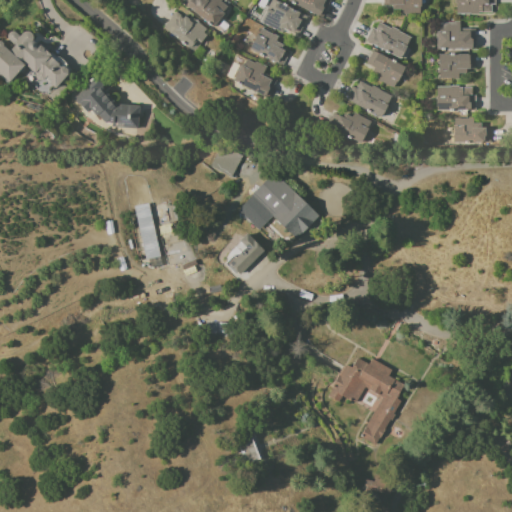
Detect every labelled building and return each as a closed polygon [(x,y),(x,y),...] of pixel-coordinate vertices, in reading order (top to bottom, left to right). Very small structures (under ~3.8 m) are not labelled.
[(189,7),(186,4),(189,0),(222,0),(224,1),(223,3),(230,8),(225,14),(227,16),(216,29),(189,7)] [(290,2),(291,0),(331,0),(333,1),(330,7),(331,8),(325,20),(290,2)] [(395,11),(395,7),(387,5),(386,0),(423,0),(423,8),(422,8),(422,16),(409,16),(403,16),(403,11),(395,11)] [(459,15),(459,6),(458,6),(458,0),(497,0),(498,6),(495,6),(494,14),(481,14),(481,16),(473,16),(473,15),(459,15)] [(267,25),(270,21),(265,19),(275,1),(310,18),(304,29),(305,29),(301,36),(287,30),(285,35),(267,25)] [(166,29),(174,20),(173,19),(178,13),(186,20),(188,18),(191,21),(194,18),(209,31),(206,34),(209,37),(196,54),(172,34),(166,29)] [(439,51),(439,33),(442,33),(442,26),(450,26),(450,24),(457,24),(457,23),(462,23),(462,30),(477,30),(477,37),(478,37),(478,51),(439,51)] [(368,42),(375,29),(378,31),(382,24),(413,39),(408,47),(409,48),(404,58),(402,60),(375,46),(368,42)] [(252,51),(260,36),(261,36),(264,30),(281,38),(279,43),(286,47),(284,52),(292,55),(285,67),(252,51)] [(0,73),(0,43),(3,42),(6,45),(6,48),(11,53),(17,47),(15,45),(11,41),(10,39),(10,36),(11,34),(14,33),(17,33),(22,37),(24,35),(26,33),(29,33),(32,33),(34,35),(36,38),(36,40),(35,43),(37,43),(39,45),(39,47),(44,47),(47,50),(47,53),(49,52),(54,57),(53,58),(62,66),(61,67),(63,68),(67,68),(70,71),(70,76),(58,90),(47,80),(46,82),(41,82),(38,79),(38,75),(26,65),(25,65),(27,67),(12,84),(0,73)] [(379,81),(381,76),(375,73),(377,69),(369,64),(375,52),(408,67),(400,84),(399,83),(396,89),(379,81)] [(442,79),(442,73),(441,73),(441,56),(470,56),(477,56),(477,71),(469,71),(469,75),(461,75),(461,80),(456,80),(442,79)] [(236,82),(244,66),(246,67),(249,61),(257,65),(258,63),(264,66),(269,68),(266,75),(279,82),(276,88),(270,100),(236,82)] [(77,101),(77,98),(91,87),(89,85),(98,78),(106,87),(104,88),(119,106),(142,108),(139,130),(114,128),(115,125),(107,124),(101,116),(98,118),(94,111),(89,114),(82,105),(81,106),(77,101)] [(356,105),(349,101),(355,88),(359,89),(362,83),(374,89),(375,87),(382,91),(382,92),(394,98),(383,119),(356,105)] [(440,111),(440,109),(439,109),(439,98),(440,88),(453,88),(453,87),(461,88),(461,89),(474,89),(474,96),(473,96),(474,97),(478,97),(478,112),(471,111),(471,112),(440,111)] [(332,126),(337,115),(345,119),(347,115),(354,119),(357,114),(361,116),(361,117),(373,123),(370,130),(371,130),(363,145),(337,131),(332,126)] [(456,144),(456,127),(457,127),(457,120),(470,120),(471,120),(476,120),(476,125),(484,125),(484,129),(493,129),(493,144),(485,144),(456,144)] [(218,161),(224,151),(242,163),(236,172),(218,161)] [(240,211),(276,175),(321,218),(298,241),(275,218),(261,232),(240,211)] [(142,263),(132,216),(143,214),(143,213),(169,207),(173,225),(164,227),(170,256),(142,263)] [(232,266),(248,248),(242,243),(250,235),(267,252),(242,276),(232,266)] [(331,397),(335,389),(334,389),(341,377),(342,377),(348,366),(354,369),(360,360),(371,366),(374,361),(394,372),(391,378),(407,386),(399,400),(403,402),(378,447),(363,437),(368,429),(385,399),(368,389),(358,404),(354,401),(353,403),(345,398),(341,404),(331,397)] [(241,446),(254,441),(262,460),(249,465),(241,446)] [(388,497),(391,485),(363,478),(360,490),(388,497)]
